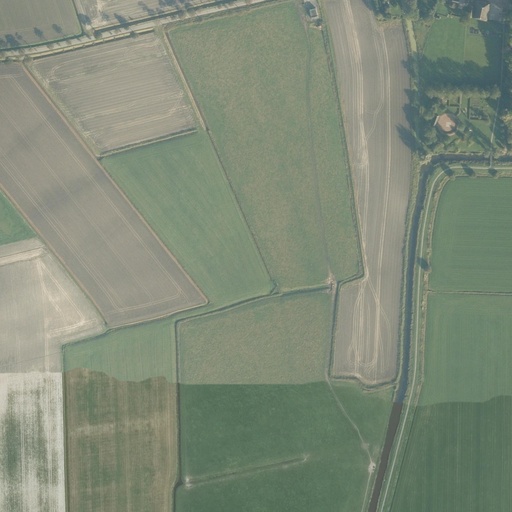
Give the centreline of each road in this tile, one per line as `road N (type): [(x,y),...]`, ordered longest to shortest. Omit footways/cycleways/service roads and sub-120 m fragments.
road 1 (track): [(511,169),(453,167),(435,181),(418,370),(383,511)]
road 2 (unclassified): [(0,57),(257,0)]
